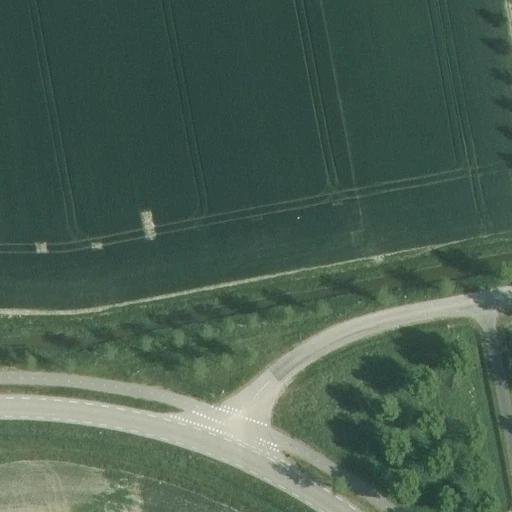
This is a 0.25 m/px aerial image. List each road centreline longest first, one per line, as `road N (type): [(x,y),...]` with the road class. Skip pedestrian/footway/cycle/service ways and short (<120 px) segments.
road 1 (unclassified): [(486,299),(345,335),(297,359),(234,422),(222,448)]
road 2 (tertiary): [(222,448),(165,428),(0,408)]
road 3 (residential): [(511,446),(486,299)]
road 4 (tertiary): [(341,511),(222,448)]
